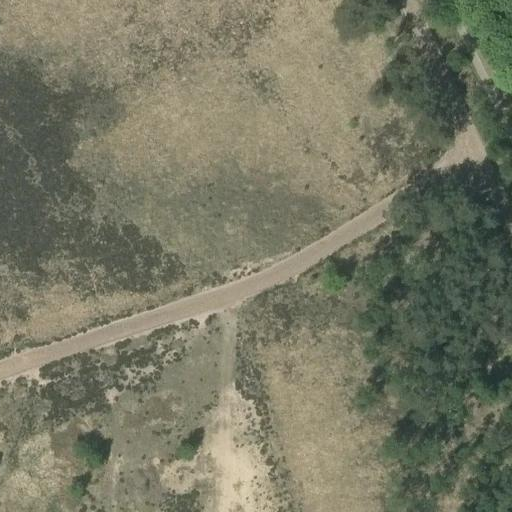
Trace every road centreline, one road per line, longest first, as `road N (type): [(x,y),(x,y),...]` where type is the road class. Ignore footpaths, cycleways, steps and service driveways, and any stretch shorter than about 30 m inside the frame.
road 1 (track): [(0,371),(229,294),(472,155)]
road 2 (track): [(511,233),(402,0)]
road 3 (track): [(511,111),(459,0)]
